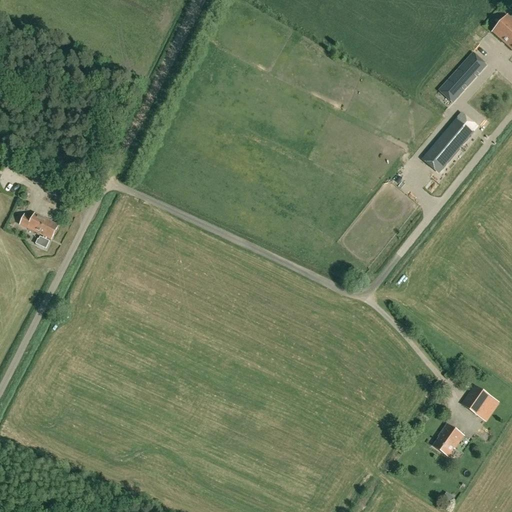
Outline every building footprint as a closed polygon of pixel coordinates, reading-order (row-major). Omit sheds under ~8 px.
[(508,46),(511,41),(511,19),(508,15),(493,31),(508,46)] [(479,73),(466,61),(439,90),(452,102),(479,73)] [(480,117),(474,124),(480,129),(486,122),(480,117)] [(470,135),(455,122),(423,160),(438,173),(470,135)] [(26,163),(12,157),(8,169),(33,179),(37,171),(25,165),(26,163)] [(60,181),(37,171),(33,179),(32,182),(54,193),(60,181)] [(58,226),(51,222),(35,214),(32,219),(25,215),(20,225),(28,229),(28,228),(44,236),(45,236),(52,239),(58,226)] [(45,240),(47,237),(45,236),(44,236),(43,238),(40,237),(39,240),(38,239),(35,244),(46,249),(49,242),(45,240)] [(491,397),(475,386),(462,404),(478,416),(491,397)] [(499,404),(491,397),(478,416),(487,421),(499,404)] [(447,425),(439,437),(433,446),(447,457),(453,448),(454,448),(463,436),(447,425)]
